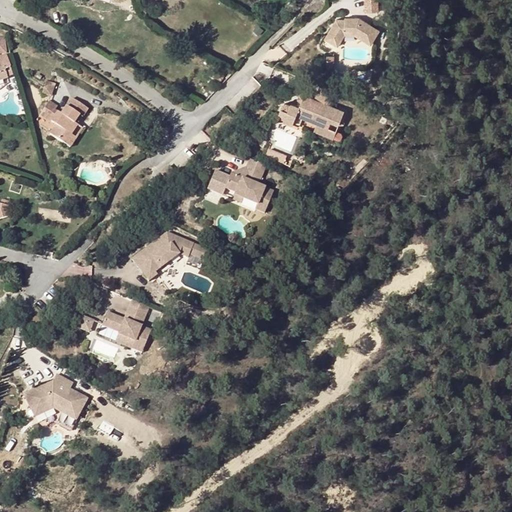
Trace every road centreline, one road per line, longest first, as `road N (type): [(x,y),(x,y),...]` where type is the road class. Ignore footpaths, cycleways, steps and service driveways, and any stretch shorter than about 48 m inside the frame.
road 1 (residential): [(0,8),(113,68),(192,126)]
road 2 (residential): [(20,352),(16,339),(49,269),(0,254)]
road 3 (residential): [(192,126),(256,57),(284,49)]
